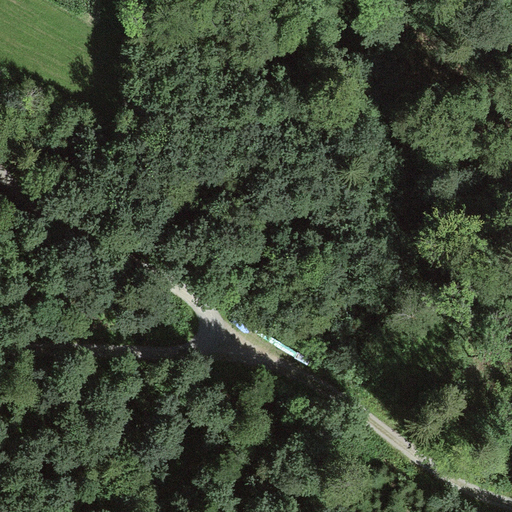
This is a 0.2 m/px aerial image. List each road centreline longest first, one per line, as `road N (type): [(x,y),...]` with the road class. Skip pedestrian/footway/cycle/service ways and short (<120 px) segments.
road 1 (track): [(511,507),(441,475),(294,363),(242,339),(0,167)]
road 2 (track): [(242,339),(184,357),(0,348)]
